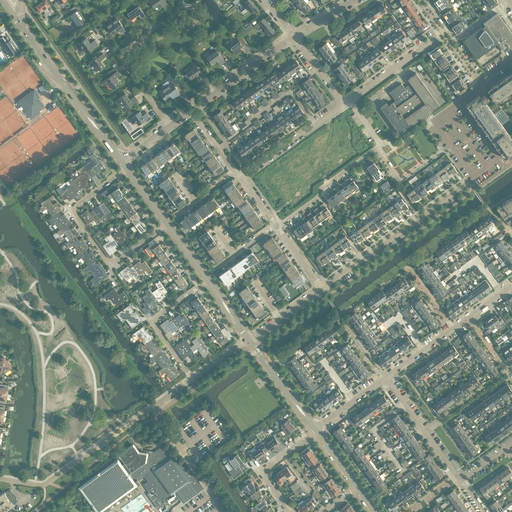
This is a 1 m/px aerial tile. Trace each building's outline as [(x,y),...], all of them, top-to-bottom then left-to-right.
[(246,7),(250,12),(255,8),(247,0),(238,8),(241,12),(246,7)] [(449,3),(446,0),(444,0),(436,6),(439,10),(440,9),(442,12),(452,5),(450,2),(449,3)] [(497,1),(496,0),(489,0),(484,4),(487,8),(486,8),(488,11),(498,4),(496,1),(497,1)] [(39,3),(44,10),(47,8),(42,1),(39,3)] [(408,1),(400,7),(403,12),(411,6),(408,1)] [(40,13),(44,10),(39,3),(35,6),(40,13)] [(311,8),(306,3),(300,8),(304,13),(311,8)] [(377,7),(381,14),(386,10),(382,3),(377,7)] [(138,15),(141,19),(145,16),(137,5),(126,13),(131,20),(138,15)] [(454,7),(452,5),(442,12),(444,14),(442,15),(445,19),(455,12),(453,8),(454,7)] [(411,6),(403,12),(407,17),(415,11),(411,6)] [(376,17),(381,14),(377,7),(371,11),(376,17)] [(69,15),(78,28),(79,29),(87,23),(78,10),(69,15)] [(376,17),(371,11),(366,14),(371,21),(376,17)] [(415,11),(407,17),(410,22),(412,20),(418,16),(415,11)] [(458,15),(455,12),(445,19),(448,23),(449,22),(451,24),(461,17),(459,14),(458,15)] [(462,39),(476,59),(494,46),(495,46),(494,44),(497,43),(497,42),(504,51),(511,45),(511,33),(510,30),(511,29),(509,27),(506,25),(504,23),(504,22),(497,13),(483,23),(485,25),(484,25),(482,28),(481,27),(480,27),(481,27),(466,38),(465,37),(462,39)] [(366,25),(371,21),(366,14),(361,18),(366,25)] [(418,16),(412,20),(416,25),(422,21),(418,16)] [(465,20),(464,19),(463,20),(461,17),(451,24),(453,27),(452,28),(456,34),(465,28),(464,25),(466,24),(466,22),(466,21),(466,20),(465,20)] [(106,26),(113,34),(119,30),(121,33),(125,30),(116,18),(106,26)] [(271,26),(267,21),(267,22),(264,18),(254,27),(257,30),(262,26),(266,30),(264,32),(268,37),(275,31),(270,26),(271,26)] [(358,20),(353,24),(357,30),(362,27),(358,20)] [(422,21),(416,25),(414,26),(418,31),(425,26),(422,21)] [(241,32),(244,36),(253,27),(250,24),(241,32)] [(352,34),(357,30),(353,24),(348,27),(352,34)] [(349,40),(354,36),(352,34),(348,27),(342,31),(347,38),(349,40)] [(347,38),(342,31),(337,35),(342,41),(347,38)] [(402,43),(407,39),(402,32),(397,36),(402,43)] [(394,33),(389,36),(392,39),(397,47),(402,43),(397,36),(394,33)] [(235,55),(242,50),(240,48),(247,44),(240,35),(237,38),(238,40),(229,46),(235,55)] [(10,40),(9,41),(7,38),(4,40),(2,36),(0,37),(0,51),(5,48),(10,56),(17,52),(11,43),(12,43),(10,40)] [(79,51),(83,49),(86,53),(98,45),(94,40),(90,44),(86,39),(75,46),(79,51)] [(392,50),(397,47),(392,39),(387,43),(392,50)] [(318,49),(322,54),(329,48),(326,43),(318,49)] [(392,50),(387,43),(381,47),(387,54),(392,50)] [(433,59),(434,58),(441,53),(442,52),(440,49),(439,50),(437,47),(430,52),(431,54),(430,54),(433,59)] [(322,54),(326,59),(333,53),(329,48),(322,54)] [(378,49),(373,53),(378,60),(384,56),(378,49)] [(220,66),(225,62),(217,51),(204,60),(207,64),(210,62),(212,65),(217,61),(220,66)] [(93,66),(97,72),(104,66),(101,61),(106,57),(103,53),(88,64),(91,67),(93,66)] [(333,53),(326,59),(330,64),(337,59),(333,53)] [(373,53),(368,56),(373,64),(378,60),(373,53)] [(434,60),(437,65),(446,58),(444,55),(443,56),(441,53),(434,58),(435,60),(434,60)] [(364,56),(362,58),(368,68),(373,64),(368,56),(365,58),(364,56)] [(368,68),(362,58),(359,60),(361,62),(358,64),(363,71),(368,68)] [(441,69),(443,70),(450,65),(448,62),(449,62),(446,58),(437,65),(441,69)] [(300,72),(298,69),(301,67),(296,60),(290,64),(296,71),(298,74),(300,72)] [(292,76),(291,75),(296,71),(290,64),(285,68),(292,77),(292,76)] [(333,69),(337,75),(345,69),(341,64),(333,69)] [(199,76),(201,79),(204,77),(196,65),(192,67),(193,69),(187,73),(192,81),(199,76)] [(452,68),(450,65),(443,70),(444,72),(443,72),(446,77),(455,70),(453,67),(452,68)] [(280,71),(287,80),(292,77),(285,68),(280,71)] [(337,75),(341,80),(350,73),(348,70),(346,71),(345,69),(337,75)] [(287,80),(280,71),(278,73),(276,70),(273,72),(279,80),(281,82),(284,79),(286,81),(287,80)] [(450,81),(451,82),(458,77),(456,74),(457,74),(455,70),(446,77),(449,81),(450,81)] [(511,70),(487,89),(488,91),(492,96),(501,109),(511,123),(511,70)] [(119,84),(115,78),(120,75),(117,71),(102,82),(104,86),(108,83),(113,89),(119,84)] [(278,85),(276,81),(279,80),(273,72),(268,76),(276,87),(278,85)] [(380,107),(399,134),(405,129),(403,126),(408,123),(409,125),(432,108),(433,109),(439,105),(416,73),(416,72),(409,77),(414,83),(405,89),(401,83),(389,92),(395,100),(388,105),(386,103),(380,107)] [(353,78),(350,73),(341,80),(345,85),(353,78)] [(167,79),(171,84),(165,88),(164,87),(159,92),(164,99),(170,95),(173,100),(180,94),(175,87),(178,85),(172,76),(167,79)] [(275,87),(276,87),(268,76),(263,80),(268,87),(272,84),(275,87)] [(451,85),(455,89),(464,82),(461,79),(460,80),(458,77),(451,82),(452,84),(451,85)] [(302,84),(305,89),(313,83),(309,79),(302,84)] [(263,80),(258,83),(263,91),(268,87),(263,80)] [(464,82),(455,89),(458,93),(459,93),(460,94),(467,89),(465,86),(466,86),(464,82)] [(258,94),(263,91),(258,83),(253,87),(258,94)] [(316,89),(313,83),(305,89),(309,94),(316,89)] [(253,98),(258,94),(253,87),(248,91),(253,98)] [(32,93),(22,101),(32,115),(44,107),(37,99),(40,97),(34,89),(31,92),(32,93)] [(309,94),(312,99),(320,94),(316,89),(309,94)] [(248,102),(253,98),(248,91),(243,94),(248,102)] [(127,109),(136,102),(138,101),(134,96),(129,100),(125,94),(115,101),(118,105),(122,102),(127,109)] [(243,94),(238,98),(243,106),(248,102),(243,94)] [(324,99),(320,94),(312,99),(316,104),(315,105),(318,109),(326,103),(323,100),(324,99)] [(466,105),(470,111),(482,127),(484,131),(500,152),(504,158),(505,158),(508,155),(510,157),(511,156),(511,155),(511,141),(498,122),(494,117),(483,102),(488,98),(487,96),(486,96),(485,95),(484,95),(481,98),(479,96),(479,95),(479,96),(474,99),(473,98),(469,102),(470,102),(466,105)] [(511,123),(501,109),(492,96),(489,98),(488,98),(483,102),(494,117),(498,122),(511,141),(511,123)] [(238,109),(243,106),(238,98),(233,102),(238,109)] [(293,110),(299,117),(304,113),(299,106),(293,110)] [(288,114),(294,121),(299,117),(293,110),(288,114)] [(224,116),(221,111),(213,116),(217,121),(224,116)] [(135,121),(136,122),(138,125),(150,117),(147,113),(142,116),(140,112),(129,119),(132,124),(135,121)] [(294,121),(288,114),(286,115),(284,112),(281,114),(283,117),(288,124),(294,121)] [(217,121),(221,126),(228,121),(226,118),(229,116),(227,114),(224,116),(217,121)] [(284,128),(288,125),(283,117),(278,121),(284,128)] [(221,126),(224,131),(232,126),(228,121),(221,126)] [(273,124),(278,132),(284,128),(278,121),(273,124)] [(305,176),(274,198),(280,206),(317,179),(304,161),(347,130),(341,122),(291,158),(305,176)] [(268,128),(273,135),(278,132),(273,124),(268,128)] [(232,126),(224,131),(228,136),(232,134),(234,136),(239,132),(237,130),(235,131),(232,126)] [(188,138),(196,132),(193,128),(185,134),(188,138)] [(263,132),(269,139),(273,135),(268,128),(263,132)] [(199,136),(196,132),(188,138),(191,143),(199,136)] [(258,135),(263,143),(269,139),(263,132),(258,135)] [(349,133),(339,140),(353,158),(362,151),(349,133)] [(258,146),(263,143),(258,135),(253,139),(258,146)] [(202,141),(199,136),(191,143),(194,147),(202,141)] [(253,150),(258,146),(253,139),(248,143),(253,150)] [(205,145),(205,144),(202,141),(194,147),(197,151),(198,150),(205,145)] [(173,142),(169,146),(175,154),(179,151),(173,142)] [(248,143),(243,146),(248,154),(253,150),(248,143)] [(198,150),(201,154),(209,148),(206,144),(205,144),(205,145),(198,150)] [(169,146),(165,148),(171,157),(175,154),(169,146)] [(243,157),(248,154),(243,146),(238,150),(243,157)] [(165,148),(161,151),(167,160),(171,157),(165,148)] [(212,152),(209,148),(201,154),(204,158),(212,152)] [(161,151),(157,154),(163,163),(167,160),(161,151)] [(215,156),(212,152),(204,158),(206,162),(215,156)] [(86,171),(91,177),(91,178),(105,168),(94,153),(90,156),(94,161),(87,166),(89,169),(86,171)] [(157,154),(153,157),(159,166),(163,163),(157,154)] [(218,160),(215,156),(206,162),(209,166),(218,160)] [(153,157),(149,160),(155,169),(159,166),(153,157)] [(380,167),(378,164),(376,165),(371,159),(362,165),(365,169),(367,167),(369,170),(367,172),(370,175),(372,174),(372,173),(378,169),(380,167)] [(149,160),(145,163),(151,171),(155,169),(149,160)] [(221,164),(218,160),(209,166),(212,170),(221,164)] [(451,174),(452,176),(458,172),(450,162),(443,168),(449,176),(451,174)] [(151,171),(145,163),(141,166),(147,175),(151,171)] [(224,168),(221,164),(212,170),(215,174),(224,168)] [(86,171),(84,168),(83,166),(79,169),(82,174),(74,180),(80,189),(88,183),(86,180),(89,178),(89,179),(91,177),(86,171)] [(450,178),(449,176),(443,168),(436,173),(442,181),(444,180),(445,181),(450,178)] [(382,170),(381,172),(378,169),(372,173),(372,174),(374,177),(372,178),(374,181),(374,182),(376,184),(385,178),(383,175),(385,174),(382,170)] [(443,183),(442,181),(436,173),(428,178),(434,187),(435,187),(437,185),(438,187),(443,183)] [(360,189),(354,182),(356,180),(352,175),(347,179),(350,183),(347,185),(351,192),(355,190),(356,192),(360,189)] [(160,183),(163,187),(171,181),(168,176),(160,183)] [(271,176),(263,182),(272,195),(280,189),(271,176)] [(80,189),(74,180),(73,178),(68,181),(71,185),(60,194),(64,199),(67,197),(69,201),(78,194),(76,191),(80,189)] [(387,181),(385,178),(376,184),(378,187),(381,186),(383,189),(380,190),(383,194),(393,186),(392,183),(390,185),(387,181)] [(436,188),(435,187),(434,187),(428,178),(421,184),(427,192),(429,190),(430,192),(436,188)] [(163,187),(166,191),(174,185),(171,181),(163,187)] [(340,190),(345,197),(345,196),(348,194),(350,196),(353,194),(351,192),(347,185),(344,181),(340,183),(343,188),(340,190)] [(227,193),(236,187),(233,183),(224,189),(227,193)] [(428,193),(427,192),(421,184),(414,189),(420,197),(422,196),(423,197),(428,193)] [(166,191),(169,195),(177,189),(174,185),(166,191)] [(345,197),(340,190),(337,186),(334,188),(337,192),(334,194),(334,195),(338,201),(339,201),(342,199),(343,201),(347,199),(345,196),(345,197)] [(230,197),(239,191),(236,187),(227,193),(230,197)] [(116,202),(124,196),(118,188),(108,195),(110,199),(112,198),(116,202)] [(169,195),(171,199),(180,193),(177,189),(169,195)] [(421,199),(420,197),(414,189),(407,194),(413,203),(415,201),(416,202),(421,199)] [(338,201),(334,195),(334,194),(331,190),(327,193),(330,197),(327,199),(332,206),(335,204),(337,206),(340,203),(339,201),(338,201)] [(242,195),(239,191),(230,197),(233,201),(242,195)] [(171,199),(174,203),(183,197),(180,193),(171,199)] [(242,195),(233,201),(236,205),(237,205),(245,199),(244,199),(242,195)] [(122,210),(130,204),(124,196),(116,202),(114,204),(116,207),(118,206),(122,210)] [(511,196),(496,208),(502,217),(511,210),(511,196)] [(186,201),(183,197),(174,203),(177,207),(186,201)] [(213,197),(209,200),(215,209),(219,205),(213,197)] [(62,210),(56,203),(53,205),(48,198),(41,203),(43,206),(40,208),(42,211),(46,209),(53,217),(59,212),(59,213),(62,210)] [(237,205),(240,209),(248,203),(245,198),(244,199),(245,199),(237,205)] [(402,210),(403,212),(408,208),(401,198),(394,203),(400,212),(402,210)] [(209,200),(205,203),(211,211),(215,209),(209,200)] [(205,203),(201,206),(207,214),(211,211),(205,203)] [(240,209),(243,213),(251,207),(248,203),(240,209)] [(327,216),(329,218),(332,216),(323,203),(320,205),(323,209),(320,211),(319,211),(324,218),(327,216)] [(401,213),(400,212),(394,203),(387,209),(393,217),(395,215),(396,217),(401,213)] [(128,218),(136,212),(130,204),(122,210),(120,212),(122,215),(124,214),(128,218)] [(106,214),(108,218),(112,215),(105,205),(101,208),(99,205),(92,210),(99,219),(106,214)] [(201,206),(196,209),(203,217),(207,214),(201,206)] [(366,211),(368,214),(376,209),(374,206),(366,211)] [(246,217),(254,211),(251,207),(243,213),(241,214),(244,218),(246,217)] [(324,218),(319,211),(320,211),(317,207),(313,210),(316,214),(313,216),(318,223),(321,221),(322,223),(326,220),(324,218)] [(196,209),(192,212),(198,220),(203,217),(196,209)] [(394,218),(393,217),(387,209),(379,214),(385,222),(387,221),(388,222),(394,218)] [(99,219),(92,210),(89,212),(88,210),(81,215),(88,225),(94,220),(97,224),(101,222),(99,219)] [(246,217),(249,221),(257,215),(254,211),(246,217)] [(64,214),(61,216),(59,213),(59,212),(53,217),(48,220),(51,224),(55,221),(61,229),(68,224),(68,225),(71,222),(64,214)] [(128,218),(125,220),(128,223),(132,221),(135,225),(142,220),(136,212),(128,218)] [(192,212),(188,215),(194,223),(198,220),(192,212)] [(318,223),(313,216),(310,212),(307,215),(310,219),(307,221),(306,221),(311,228),(312,227),(314,225),(316,227),(319,225),(318,223)] [(386,224),(385,222),(379,214),(372,219),(378,228),(378,227),(380,226),(381,228),(386,224)] [(188,215),(184,218),(190,226),(194,223),(188,215)] [(249,221),(252,225),(260,219),(257,215),(249,221)] [(304,217),(300,219),(303,223),(300,225),(300,226),(306,234),(313,230),(312,227),(311,228),(306,221),(307,221),(304,217)] [(180,221),(186,229),(190,226),(184,218),(180,221)] [(488,229),(487,229),(489,231),(494,227),(488,218),(483,222),(488,229)] [(263,223),(260,219),(252,225),(255,229),(263,223)] [(379,229),(378,227),(378,228),(372,219),(365,225),(371,233),(373,231),(374,233),(379,229)] [(137,229),(141,234),(148,229),(142,220),(135,225),(131,228),(134,231),(137,229)] [(297,228),(293,230),(300,239),(306,234),(300,226),(300,225),(297,221),(294,224),(297,228)] [(483,222),(478,225),(483,232),(482,232),(484,235),(487,232),(485,230),(487,229),(488,229),(483,222)] [(74,227),(71,229),(68,225),(68,224),(61,229),(57,232),(60,236),(64,233),(70,241),(76,237),(79,235),(74,227)] [(125,241),(123,238),(127,236),(119,225),(115,228),(118,232),(112,237),(118,246),(125,241)] [(372,234),(371,233),(365,225),(357,230),(363,238),(364,238),(366,237),(367,238),(372,234)] [(478,225),(473,229),(478,236),(477,236),(479,238),(484,235),(482,232),(483,232),(478,225)] [(473,229),(468,232),(467,232),(471,237),(472,239),(474,242),(477,240),(475,238),(477,236),(478,236),(473,229)] [(365,240),(364,238),(363,238),(357,230),(350,235),(356,244),(358,242),(359,243),(365,240)] [(468,232),(466,230),(461,234),(466,241),(467,243),(472,239),(471,237),(467,232),(468,232)] [(199,237),(202,241),(210,235),(207,231),(199,237)] [(118,246),(112,237),(110,234),(107,237),(109,241),(103,246),(110,255),(117,250),(115,248),(118,246)] [(456,237),(461,244),(461,245),(462,247),(465,245),(463,243),(466,241),(461,234),(456,237)] [(202,241),(205,245),(213,239),(210,235),(202,241)] [(346,248),(347,249),(352,245),(345,236),(338,241),(344,249),(346,248)] [(79,240),(76,237),(70,241),(66,244),(69,248),(73,245),(79,253),(85,249),(88,246),(82,238),(79,240)] [(263,243),(266,247),(275,241),(272,237),(263,243)] [(457,250),(462,247),(461,245),(461,244),(456,237),(451,241),(456,248),(457,250)] [(205,245),(208,249),(216,243),(213,239),(205,245)] [(497,250),(504,245),(501,240),(492,247),(494,250),(496,248),(497,250)] [(164,252),(158,244),(156,241),(150,246),(150,245),(145,248),(148,252),(151,255),(155,253),(158,257),(164,252)] [(266,247),(269,251),(278,245),(275,241),(266,247)] [(345,251),(344,249),(338,241),(331,246),(337,255),(337,254),(339,253),(340,254),(345,251)] [(452,254),(457,250),(456,248),(451,241),(446,245),(451,252),(452,254)] [(208,249),(211,253),(219,247),(216,243),(208,249)] [(269,251),(272,255),(281,249),(278,245),(269,251)] [(446,245),(441,248),(446,255),(447,258),(450,256),(448,253),(451,252),(446,245)] [(501,256),(508,250),(504,245),(497,250),(495,252),(497,255),(499,253),(501,255),(501,256)] [(338,256),(337,254),(337,255),(331,246),(323,251),(329,260),(331,258),(332,260),(338,256)] [(211,253),(214,257),(222,251),(219,247),(211,253)] [(435,252),(442,261),(447,258),(446,255),(441,248),(435,252)] [(88,253),(85,249),(79,253),(75,256),(78,260),(82,257),(88,265),(88,266),(94,261),(97,259),(91,251),(88,253)] [(275,260),(276,259),(284,253),(281,249),(272,255),(275,260)] [(505,260),(505,261),(511,255),(508,250),(501,256),(501,255),(497,258),(501,263),(502,262),(505,260)] [(214,257),(217,261),(225,255),(222,251),(214,257)] [(252,251),(248,254),(254,263),(258,260),(252,251)] [(330,261),(329,260),(323,251),(313,259),(319,267),(324,264),(325,265),(330,261)] [(164,252),(158,257),(154,260),(156,263),(160,261),(164,265),(170,260),(164,252)] [(276,259),(279,263),(288,257),(285,252),(284,253),(276,259)] [(254,263),(248,254),(244,257),(250,266),(254,263)] [(508,266),(511,262),(511,255),(505,261),(505,260),(502,262),(505,265),(507,263),(508,265),(508,266)] [(244,257),(240,260),(246,269),(250,266),(244,257)] [(279,263),(282,267),(291,261),(288,257),(279,263)] [(170,273),(176,268),(170,260),(164,265),(160,268),(162,272),(166,269),(170,273)] [(240,260),(236,263),(242,271),(246,269),(240,260)] [(100,262),(97,264),(94,261),(88,266),(88,265),(84,268),(86,272),(90,269),(97,278),(106,271),(100,262)] [(146,270),(148,274),(152,272),(145,261),(141,264),(139,261),(133,266),(133,267),(139,275),(146,270)] [(282,267),(285,271),(293,265),(291,261),(282,267)] [(417,267),(420,273),(427,268),(430,266),(428,263),(425,265),(424,262),(417,267)] [(238,274),(242,271),(236,263),(232,266),(238,274)] [(285,271),(288,275),(296,269),(293,265),(285,271)] [(137,279),(140,277),(139,275),(133,267),(130,269),(128,266),(120,272),(126,281),(134,275),(137,279)] [(234,277),(238,274),(232,266),(228,269),(234,277)] [(431,273),(433,271),(430,266),(427,268),(420,273),(424,278),(431,273)] [(473,269),(478,276),(482,273),(477,266),(473,269)] [(176,281),(182,276),(176,268),(170,273),(166,276),(168,279),(172,277),(176,281)] [(230,280),(234,277),(228,269),(223,272),(230,280)] [(288,275),(291,279),(299,273),(296,269),(288,275)] [(435,278),(437,276),(433,271),(431,273),(424,278),(428,283),(435,278)] [(225,283),(230,280),(223,272),(219,275),(225,283)] [(301,278),(302,277),(299,273),(291,279),(296,286),(297,287),(298,287),(299,287),(300,286),(301,285),(301,284),(300,283),(303,281),(301,278)] [(176,281),(172,284),(174,288),(178,285),(182,290),(188,285),(182,276),(176,281)] [(438,283),(440,281),(437,276),(435,278),(428,283),(431,288),(438,283)] [(404,278),(399,282),(404,289),(406,291),(413,286),(409,279),(406,281),(404,278)] [(481,285),(486,292),(491,288),(485,279),(482,281),(483,283),(481,285)] [(158,288),(152,293),(158,301),(158,302),(165,297),(163,294),(167,291),(159,281),(155,284),(158,288)] [(442,288),(444,286),(440,281),(438,283),(431,288),(435,293),(442,288)] [(404,289),(399,282),(394,286),(399,293),(401,295),(403,293),(402,291),(404,289)] [(476,289),(481,296),(486,292),(481,285),(480,283),(477,285),(478,287),(476,289)] [(247,286),(246,286),(239,292),(242,296),(250,290),(247,286)] [(401,295),(399,293),(394,286),(389,289),(394,296),(395,299),(401,295)] [(471,292),(476,299),(481,296),(476,289),(475,286),(472,288),(473,291),(471,292)] [(442,288),(435,293),(439,298),(448,291),(446,288),(444,290),(442,288)] [(111,297),(117,306),(128,298),(123,291),(119,295),(114,289),(104,296),(107,300),(111,297)] [(155,304),(158,301),(152,293),(149,289),(145,291),(147,294),(142,297),(145,301),(142,303),(149,312),(157,306),(155,304)] [(394,296),(389,289),(384,293),(387,298),(389,300),(390,302),(393,300),(392,298),(394,296)] [(253,294),(250,290),(242,296),(245,300),(253,294)] [(387,298),(384,293),(382,290),(377,294),(382,301),(384,303),(389,300),(387,298)] [(466,296),(471,303),(476,299),(471,292),(470,290),(467,292),(468,294),(466,296)] [(245,300),(248,304),(256,298),(253,294),(245,300)] [(382,301),(377,294),(372,298),(377,305),(379,307),(381,305),(380,303),(382,301)] [(461,300),(466,307),(471,303),(466,296),(465,294),(462,296),(463,298),(461,299),(461,300)] [(511,296),(503,303),(505,306),(507,305),(510,309),(510,310),(511,308),(511,296)] [(196,310),(203,305),(197,297),(187,305),(189,308),(193,306),(196,310)] [(456,303),(461,310),(466,307),(461,300),(461,299),(460,297),(457,299),(458,301),(456,303)] [(259,302),(256,298),(248,304),(250,308),(259,302)] [(379,307),(377,305),(372,298),(367,301),(374,311),(379,307)] [(417,309),(424,304),(420,299),(411,305),(414,310),(417,309)] [(451,307),(456,314),(461,310),(456,303),(455,301),(452,303),(453,305),(451,307)] [(262,306),(259,302),(250,308),(253,312),(262,306)] [(420,314),(427,309),(424,304),(417,309),(414,310),(418,315),(420,314)] [(196,310),(193,313),(195,316),(199,314),(202,318),(209,314),(203,305),(196,310)] [(451,318),(456,314),(451,307),(450,305),(447,307),(448,309),(446,310),(451,318)] [(270,315),(265,308),(263,308),(262,306),(253,312),(258,319),(262,316),(264,320),(270,315)] [(130,310),(128,307),(127,308),(126,307),(117,314),(122,321),(127,318),(133,327),(142,320),(135,312),(132,314),(130,310)] [(424,319),(431,314),(427,309),(420,314),(418,315),(422,320),(424,319)] [(348,317),(352,322),(359,317),(361,316),(359,313),(358,314),(356,311),(355,311),(354,310),(353,310),(352,311),(351,311),(351,312),(351,314),(351,315),(348,317)] [(202,318),(199,321),(201,325),(205,322),(208,327),(215,322),(209,314),(202,318)] [(427,324),(435,319),(431,314),(424,319),(422,320),(424,323),(426,322),(427,324)] [(185,324),(188,328),(192,325),(184,315),(181,318),(179,315),(172,320),(178,329),(185,324)] [(502,327),(505,324),(499,315),(496,316),(495,315),(490,318),(496,327),(500,324),(502,327)] [(363,322),(365,321),(361,316),(359,317),(352,322),(355,327),(363,322)] [(488,333),(496,327),(490,318),(485,322),(486,324),(483,325),(488,333)] [(438,324),(435,319),(427,324),(425,325),(427,328),(429,327),(431,329),(438,324)] [(180,330),(178,329),(172,320),(169,323),(167,320),(160,325),(166,333),(165,334),(170,340),(174,337),(171,333),(175,331),(176,333),(180,330)] [(214,335),(221,330),(215,322),(208,327),(205,329),(207,333),(211,330),(214,335)] [(355,327),(359,332),(366,327),(368,326),(366,323),(364,324),(363,322),(355,327)] [(334,336),(336,338),(343,333),(341,331),(339,332),(334,325),(329,329),(334,336)] [(135,339),(139,335),(145,344),(151,340),(154,337),(148,329),(146,330),(144,326),(132,335),(135,339)] [(359,332),(363,337),(370,332),(372,331),(370,328),(368,329),(366,327),(359,332)] [(332,337),(334,336),(329,329),(324,332),(329,339),(329,340),(331,342),(334,340),(332,337)] [(222,346),(229,340),(221,330),(214,335),(211,337),(213,341),(217,338),(222,346)] [(374,337),(376,336),(372,331),(370,332),(363,337),(366,342),(373,337),(374,337)] [(465,341),(473,336),(469,331),(462,336),(465,341)] [(324,332),(319,336),(324,343),(326,345),(329,343),(327,341),(329,340),(329,339),(324,332)] [(209,348),(205,342),(200,335),(197,337),(197,338),(192,341),(194,344),(191,347),(190,348),(193,352),(197,349),(203,357),(209,353),(206,350),(209,348)] [(319,336),(314,340),(319,347),(321,349),(323,347),(322,345),(324,343),(319,336)] [(403,341),(408,348),(413,345),(407,336),(402,339),(403,341)] [(469,346),(476,341),(473,336),(465,341),(469,346)] [(366,342),(370,347),(379,341),(377,338),(375,340),(374,337),(373,337),(366,342)] [(191,347),(185,339),(178,344),(181,349),(178,351),(183,359),(189,355),(192,359),(196,356),(193,352),(190,348),(191,347)] [(398,345),(403,352),(408,348),(403,341),(402,339),(399,341),(400,343),(398,345)] [(143,351),(148,348),(154,356),(161,351),(163,350),(159,345),(156,347),(152,342),(151,340),(145,344),(141,347),(143,351)] [(314,340),(309,343),(314,350),(316,353),(318,350),(317,348),(319,347),(314,340)] [(473,352),(480,346),(476,341),(469,346),(473,352)] [(314,350),(309,343),(304,347),(311,356),(313,354),(312,352),(314,350)] [(393,349),(398,356),(403,352),(398,345),(397,343),(394,345),(395,347),(393,349)] [(344,354),(351,349),(347,344),(338,350),(340,353),(342,351),(344,354)] [(447,349),(453,356),(458,352),(453,345),(447,349)] [(476,357),(483,351),(480,346),(473,352),(476,357)] [(388,352),(393,359),(398,356),(393,349),(392,347),(389,349),(390,351),(388,352)] [(511,357),(511,354),(508,348),(503,351),(509,360),(511,357)] [(355,354),(351,349),(344,354),(342,355),(344,358),(346,357),(347,359),(348,359),(355,354)] [(442,353),(448,360),(453,356),(447,349),(442,353)] [(383,356),(388,363),(393,359),(388,352),(387,350),(384,352),(385,354),(383,356)] [(156,360),(160,365),(162,368),(168,364),(172,362),(168,357),(165,353),(164,354),(161,351),(154,356),(149,359),(152,363),(156,360)] [(480,362),(487,356),(483,351),(476,357),(480,362)] [(437,356),(443,364),(448,360),(442,353),(437,356)] [(351,364),(358,359),(355,354),(348,359),(347,359),(345,360),(347,363),(348,362),(350,365),(351,364)] [(383,367),(388,363),(383,356),(382,354),(379,356),(380,358),(378,360),(383,367)] [(287,361),(291,366),(298,361),(298,362),(300,360),(298,357),(296,359),(294,356),(287,361)] [(432,360),(438,367),(443,364),(437,356),(432,360)] [(483,367),(491,361),(487,356),(480,362),(483,367)] [(351,364),(350,365),(349,365),(353,370),(355,369),(362,364),(358,359),(351,364)] [(7,360),(0,365),(0,372),(2,375),(12,368),(7,360)] [(427,363),(433,371),(438,367),(432,360),(427,363)] [(298,361),(291,366),(294,372),(301,366),(301,367),(303,365),(301,362),(299,364),(298,362),(298,361)] [(487,372),(494,366),(491,361),(483,367),(487,372)] [(422,367),(428,374),(433,371),(427,363),(422,367)] [(171,381),(180,374),(174,365),(171,368),(168,364),(162,368),(158,372),(161,375),(165,372),(171,381)] [(366,369),(362,364),(355,369),(353,370),(356,375),(358,374),(366,369)] [(301,366),(294,372),(298,377),(305,371),(305,372),(307,370),(303,365),(301,367),(301,366)] [(494,366),(487,372),(491,377),(498,372),(494,366)] [(417,371),(423,378),(428,374),(422,367),(417,371)] [(358,374),(356,375),(358,378),(358,379),(360,381),(361,381),(363,380),(363,379),(369,374),(366,369),(358,374)] [(305,371),(298,377),(301,382),(308,376),(309,377),(311,375),(307,370),(305,372),(305,371)] [(421,381),(420,380),(423,378),(417,371),(412,375),(413,376),(411,378),(417,386),(419,384),(421,381)] [(308,376),(301,382),(305,387),(312,382),(314,380),(311,375),(309,377),(308,376)] [(480,383),(477,379),(474,375),(469,379),(475,387),(480,383)] [(475,387),(469,379),(464,383),(469,390),(475,387)] [(312,382),(305,387),(309,392),(318,385),(316,382),(314,384),(312,382)] [(0,392),(7,394),(8,385),(0,383),(0,392)] [(469,390),(464,383),(459,386),(464,394),(469,390)] [(508,394),(511,391),(511,390),(507,384),(502,387),(508,394)] [(464,394),(459,386),(454,390),(459,397),(464,394)] [(332,392),(338,400),(343,396),(336,387),(331,390),(333,392),(332,392)] [(509,396),(508,394),(502,387),(498,390),(504,399),(509,396)] [(331,390),(326,394),(328,396),(327,396),(332,403),(338,400),(332,392),(333,392),(331,390)] [(459,397),(454,390),(449,394),(454,401),(459,397)] [(494,393),(500,402),(504,399),(498,390),(494,393)] [(496,405),(500,402),(494,393),(489,397),(496,405)] [(322,400),(327,407),(332,403),(327,396),(328,396),(326,394),(323,396),(325,398),(323,400),(322,400)] [(454,401),(449,394),(444,397),(449,405),(454,401)] [(378,399),(383,406),(388,403),(389,404),(391,402),(388,397),(386,398),(383,395),(378,399)] [(449,405),(444,397),(439,401),(444,408),(449,405)] [(491,408),(496,405),(489,397),(485,400),(491,408)] [(322,410),(327,407),(322,400),(323,400),(321,398),(313,404),(318,411),(321,409),(322,410)] [(373,403),(378,410),(383,406),(378,399),(373,403)] [(444,408),(439,401),(437,399),(435,400),(436,403),(434,405),(439,412),(444,408)] [(487,412),(491,408),(485,400),(481,403),(487,412)] [(368,406),(373,414),(378,410),(373,403),(368,406)] [(476,406),(482,415),(487,412),(481,403),(476,406)] [(363,410),(368,417),(373,414),(368,406),(363,410)] [(478,418),(482,415),(476,406),(472,409),(477,416),(477,417),(478,418)] [(473,420),(477,417),(477,416),(472,409),(467,413),(473,420)] [(358,414),(363,421),(368,417),(363,410),(358,414)] [(363,421),(358,414),(353,417),(358,425),(363,421)] [(394,425),(401,420),(397,415),(390,420),(394,425)] [(283,429),(291,423),(288,419),(285,421),(282,417),(275,422),(278,427),(280,425),(283,429)] [(501,422),(508,431),(511,427),(506,419),(501,422)] [(397,430),(404,425),(401,420),(394,425),(397,430)] [(462,427),(458,423),(457,424),(455,421),(451,424),(452,427),(450,429),(453,433),(462,427)] [(497,426),(498,427),(503,434),(508,431),(501,422),(497,426)] [(291,423),(283,429),(286,434),(284,435),(286,438),(291,434),(290,432),(294,428),(291,423)] [(337,436),(344,431),(342,428),(345,427),(343,424),(333,431),(337,436)] [(401,435),(408,430),(404,425),(397,430),(401,435)] [(453,433),(456,438),(465,431),(462,427),(453,433)] [(494,430),(499,437),(503,434),(498,427),(494,430)] [(494,441),(499,437),(494,430),(493,429),(488,432),(494,441)] [(404,440),(412,435),(408,430),(401,435),(404,440)] [(340,441),(348,436),(344,431),(337,436),(340,441)] [(456,438),(459,442),(468,436),(465,431),(456,438)] [(484,435),(490,444),(494,441),(488,432),(484,435)] [(269,440),(276,449),(281,445),(277,440),(279,438),(275,433),(273,435),(274,437),(269,440)] [(408,445),(415,440),(412,435),(404,440),(408,445)] [(344,446),(352,441),(348,436),(340,441),(344,446)] [(459,442),(463,447),(471,440),(468,436),(459,442)] [(276,449),(269,440),(265,443),(264,442),(261,444),(265,449),(268,447),(271,452),(276,449)] [(412,450),(419,445),(415,440),(408,445),(412,450)] [(463,447),(466,451),(474,445),(471,440),(463,447)] [(352,441),(344,446),(348,451),(355,446),(352,441)] [(116,456),(118,458),(129,473),(145,461),(146,453),(138,452),(133,444),(116,456)] [(265,449),(261,444),(259,445),(260,446),(256,450),(262,459),(267,455),(263,450),(265,449)] [(347,452),(350,455),(352,453),(354,455),(361,450),(358,445),(355,446),(348,451),(347,452)] [(415,455),(422,450),(419,445),(412,450),(415,455)] [(478,453),(476,450),(478,449),(474,445),(466,451),(469,455),(472,453),(473,456),(478,453)] [(147,451),(146,453),(145,461),(129,473),(131,476),(133,474),(134,475),(136,473),(140,478),(145,475),(149,480),(143,485),(149,492),(147,494),(158,508),(163,505),(161,502),(164,501),(166,504),(170,504),(179,497),(181,500),(184,501),(201,489),(201,485),(191,471),(187,471),(185,472),(173,455),(172,455),(169,455),(168,456),(164,449),(160,448),(155,452),(147,451)] [(313,455),(310,449),(309,450),(307,448),(299,453),(301,456),(302,455),(306,460),(313,455)] [(256,459),(258,462),(262,459),(256,450),(252,453),(250,450),(247,452),(245,454),(247,457),(249,455),(253,460),(256,459)] [(358,460),(365,455),(361,450),(354,455),(358,460)] [(422,450),(415,455),(419,461),(422,459),(426,456),(426,455),(422,450)] [(425,464),(432,459),(429,454),(426,455),(426,456),(422,459),(425,464)] [(227,463),(224,465),(229,472),(233,477),(242,470),(240,467),(244,464),(237,455),(230,460),(229,459),(228,460),(229,460),(229,461),(227,463)] [(312,467),(318,462),(317,460),(313,455),(306,460),(310,465),(312,467)] [(361,465),(368,460),(365,455),(358,460),(361,465)] [(96,511),(106,511),(111,509),(109,505),(140,483),(138,480),(140,478),(136,473),(134,475),(133,474),(131,476),(129,473),(118,458),(113,461),(111,458),(87,475),(90,478),(81,485),(78,487),(96,511)] [(429,469),(436,464),(432,459),(425,464),(429,469)] [(365,470),(372,465),(368,460),(361,465),(365,470)] [(316,474),(324,469),(320,464),(319,464),(318,462),(312,467),(313,469),(316,474)] [(432,474),(440,469),(436,464),(429,469),(432,474)] [(304,472),(303,470),(299,465),(297,466),(295,469),(301,472),(302,474),(304,472)] [(369,475),(376,470),(372,465),(365,470),(369,475)] [(286,466),(281,470),(286,477),(291,473),(291,472),(293,471),(289,466),(287,467),(286,466)] [(511,480),(509,477),(511,474),(511,472),(508,467),(503,471),(507,478),(510,482),(511,480)] [(324,469),(316,474),(320,480),(328,474),(324,469)] [(440,469),(432,474),(434,476),(433,477),(432,480),(434,483),(441,478),(441,476),(443,474),(440,469)] [(276,477),(275,478),(280,485),(281,484),(283,483),(281,481),(286,477),(281,470),(276,474),(277,475),(276,475),(276,477)] [(372,480),(379,475),(376,470),(369,475),(372,480)] [(507,478),(503,471),(498,475),(503,481),(506,485),(507,484),(504,480),(507,478)] [(376,485),(383,480),(379,475),(372,480),(376,485)] [(503,481),(498,475),(493,478),(498,485),(501,489),(502,488),(500,483),(503,481)] [(258,489),(260,488),(258,485),(256,487),(251,481),(253,480),(250,477),(244,481),(246,484),(242,487),(245,492),(249,489),(252,493),(258,489)] [(498,485),(493,478),(489,482),(493,488),(496,492),(498,491),(495,487),(498,485)] [(327,489),(334,484),(331,479),(323,484),(327,489)] [(313,489),(315,487),(309,480),(307,481),(306,484),(311,486),(313,489)] [(383,480),(376,485),(380,491),(387,485),(383,480)] [(413,485),(419,492),(424,488),(419,481),(413,485)] [(493,488),(489,482),(484,485),(489,491),(488,492),(491,496),(493,495),(490,490),(493,488)] [(334,484),(327,489),(331,494),(329,495),(331,498),(338,493),(336,491),(338,489),(334,484)] [(408,488),(414,496),(419,492),(413,485),(408,488)] [(485,494),(488,492),(489,491),(484,485),(479,489),(483,495),(486,499),(488,498),(485,494)] [(403,492),(409,499),(414,496),(408,488),(403,492)] [(13,496),(12,495),(10,489),(4,491),(0,494),(0,511),(5,511),(14,505),(18,500),(13,496)] [(258,489),(252,493),(250,495),(253,500),(257,497),(260,501),(263,498),(267,496),(265,493),(263,495),(258,489)] [(447,496),(450,499),(456,494),(453,489),(446,494),(442,497),(443,499),(447,496)] [(398,496),(404,503),(409,499),(403,492),(398,496)] [(324,500),(320,494),(318,496),(313,493),(311,496),(322,501),(324,500)] [(460,499),(456,494),(450,499),(446,502),(447,503),(451,500),(453,504),(460,499)] [(393,499),(398,507),(404,503),(398,496),(393,499)] [(315,506),(314,505),(317,503),(312,497),(310,499),(304,503),(309,510),(315,506)] [(260,501),(255,505),(258,509),(262,506),(265,511),(271,506),(272,505),(270,503),(268,504),(263,498),(260,501)] [(393,509),(393,510),(398,507),(393,499),(388,503),(390,506),(388,508),(390,511),(393,509)] [(463,504),(460,499),(453,504),(449,506),(450,508),(454,505),(457,508),(463,504)] [(493,510),(500,506),(504,503),(503,501),(498,504),(496,500),(489,505),(493,510)] [(306,511),(309,510),(304,503),(299,506),(297,503),(295,505),(299,511),(306,511)] [(343,511),(351,511),(354,510),(350,505),(349,506),(347,503),(339,509),(341,511),(343,511)]
